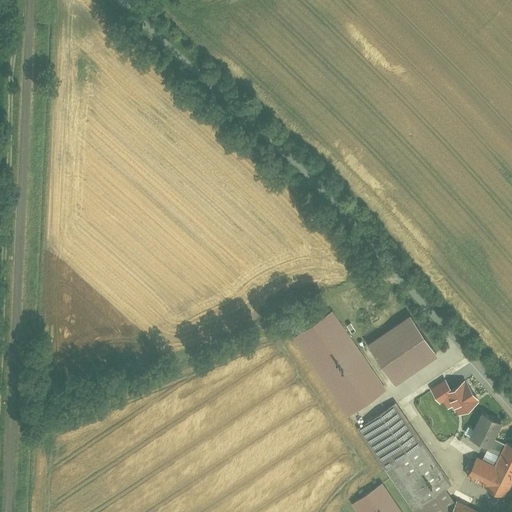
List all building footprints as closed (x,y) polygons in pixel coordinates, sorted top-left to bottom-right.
[(405,311),(361,342),(391,383),(434,353),(405,311)] [(388,391),(332,313),(293,341),(348,419),(388,391)] [(456,405),(460,414),(484,402),(473,379),(455,388),(450,378),(434,386),(443,403),(446,402),(449,408),(456,405)] [(390,407),(359,428),(387,468),(417,447),(390,407)] [(502,421),(484,412),(472,436),(490,445),(502,452),(506,443),(494,437),(502,421)] [(465,430),(454,415),(446,421),(458,436),(465,430)] [(502,452),(495,465),(486,484),(506,495),(511,482),(511,443),(507,441),(506,443),(502,452)] [(416,511),(451,511),(456,503),(446,488),(452,484),(424,443),(417,447),(387,468),(416,511)] [(490,445),(483,459),(477,456),(474,462),(471,460),(467,467),(471,469),(468,475),(486,484),(495,465),(502,452),(490,445)] [(352,506),(356,511),(400,511),(382,485),(352,506)] [(480,511),(457,500),(456,503),(451,511),(480,511)]
